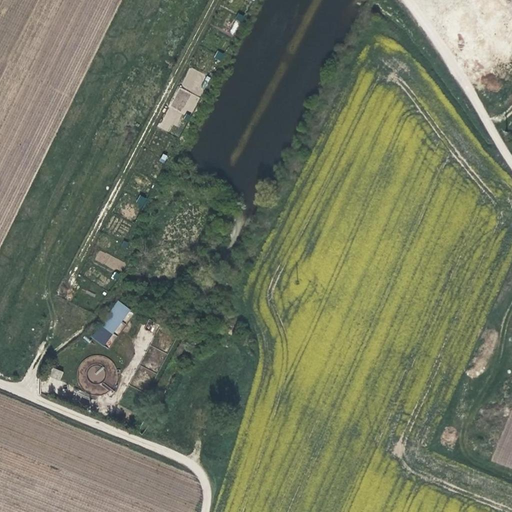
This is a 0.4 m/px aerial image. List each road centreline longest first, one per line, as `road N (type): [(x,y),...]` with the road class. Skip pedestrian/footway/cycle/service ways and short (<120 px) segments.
road 1 (track): [(204,511),(200,473),(183,458),(0,383)]
road 2 (unclassified): [(511,162),(402,0)]
